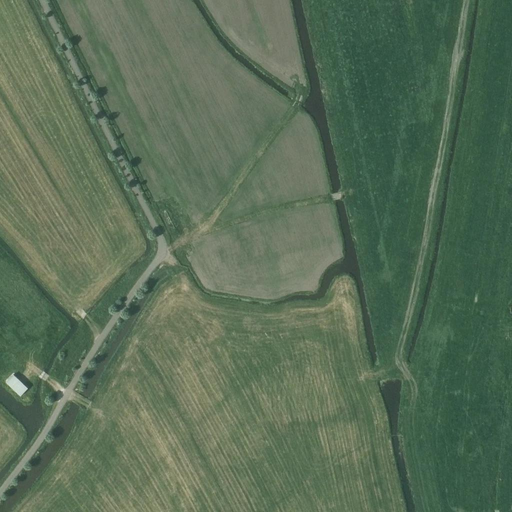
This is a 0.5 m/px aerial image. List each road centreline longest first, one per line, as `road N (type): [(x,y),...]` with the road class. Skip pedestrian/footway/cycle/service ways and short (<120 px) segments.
road 1 (track): [(317,0),(353,183),(346,196),(192,236)]
road 2 (track): [(288,70),(299,78),(297,106),(192,236),(164,256)]
